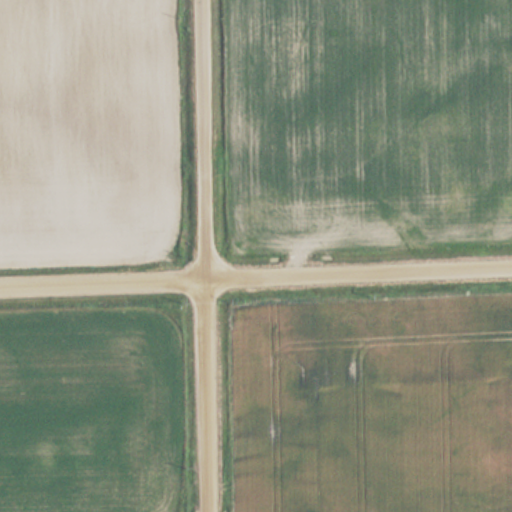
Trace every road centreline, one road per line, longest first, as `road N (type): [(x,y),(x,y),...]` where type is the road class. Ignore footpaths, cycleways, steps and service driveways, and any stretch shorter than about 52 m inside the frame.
road 1 (residential): [(0,284),(511,266)]
road 2 (residential): [(207,511),(200,0)]
